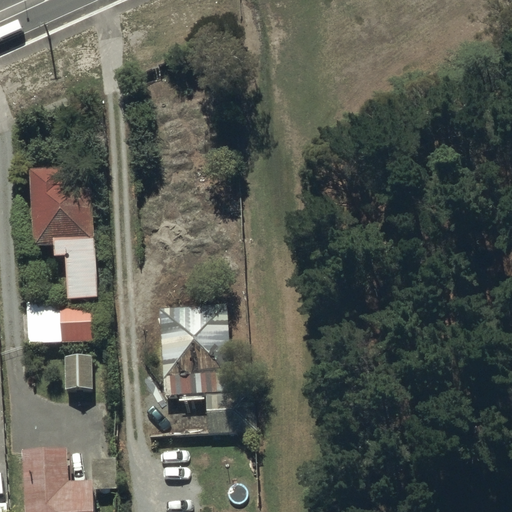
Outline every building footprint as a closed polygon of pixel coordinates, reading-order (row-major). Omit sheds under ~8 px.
[(92,173),(31,175),(34,250),(52,249),(53,263),(64,262),(66,305),(97,304),(92,173)] [(217,230),(217,245),(243,244),(242,215),(227,216),(227,229),(217,230)] [(186,313),(160,314),(164,400),(206,398),(207,437),(255,434),(252,394),(231,395),(226,292),(185,294),(186,313)] [(28,347),(102,346),(102,311),(61,312),(60,305),(28,306),(28,347)] [(92,360),(65,360),(65,394),(92,394),(92,360)] [(69,458),(22,461),(25,511),(93,511),(92,495),(117,493),(114,463),(111,463),(111,460),(99,461),(100,463),(92,464),(94,490),(71,491),(69,458)]
